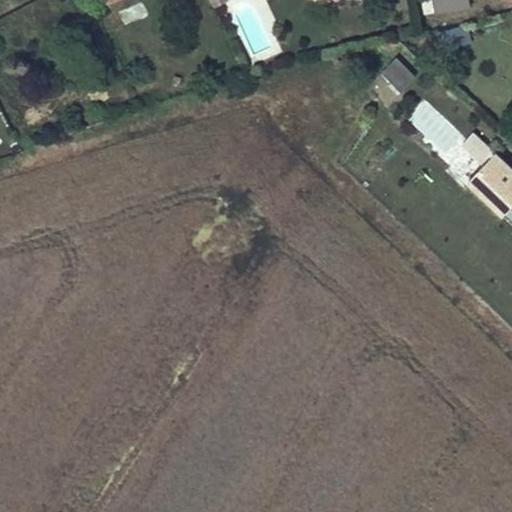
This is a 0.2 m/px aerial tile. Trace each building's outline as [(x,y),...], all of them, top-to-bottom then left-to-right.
[(335,0),(337,0),(339,0),(344,0),(360,8),(396,0),(335,0)] [(469,0),(437,0),(439,10),(471,3),(469,0)] [(151,15),(146,1),(119,14),(125,26),(151,15)] [(416,75),(399,59),(386,72),(403,88),(416,75)] [(511,161),(500,150),(472,179),(508,214),(511,209),(511,161)]
